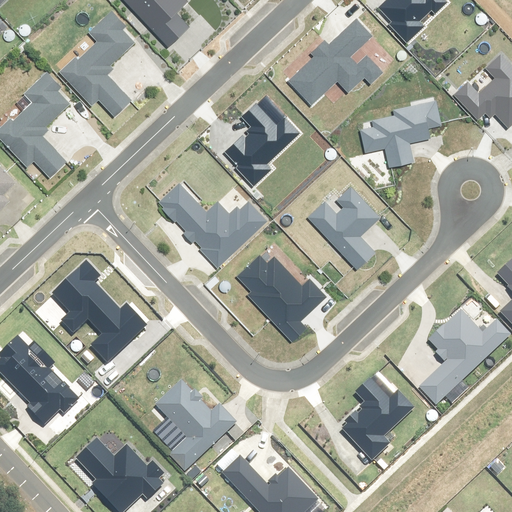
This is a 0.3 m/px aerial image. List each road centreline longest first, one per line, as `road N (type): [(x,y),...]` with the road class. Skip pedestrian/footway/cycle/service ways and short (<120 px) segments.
road 1 (residential): [(456,236),(311,372),(286,386),(255,373),(87,199)]
road 2 (residential): [(87,199),(301,0)]
road 3 (residential): [(456,236),(459,175),(476,171),(487,181),(483,209)]
road 4 (residential): [(0,282),(87,199)]
